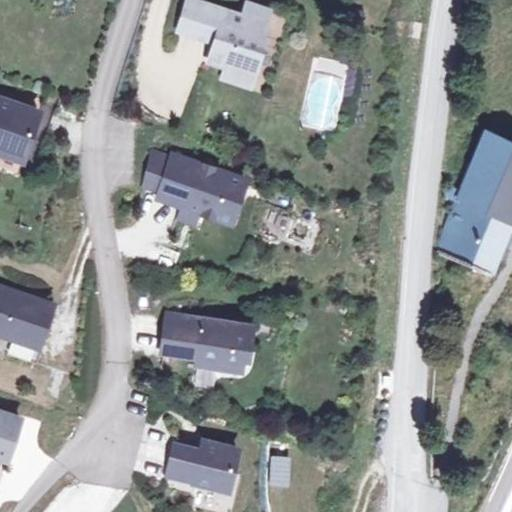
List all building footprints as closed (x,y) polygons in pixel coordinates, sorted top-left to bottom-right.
[(280,26),(208,0),(205,0),(196,28),(232,41),(225,61),(242,67),(249,82),(267,73),(279,41),(276,39),(280,26)] [(411,7),(400,4),(397,19),(408,22),(411,7)] [(338,130),(343,61),(313,59),(308,128),(338,130)] [(47,114),(0,99),(0,141),(8,144),(5,154),(32,161),(47,114)] [(461,188),(440,235),(495,262),(511,221),(511,131),(488,121),(467,172),(449,165),(443,179),(461,188)] [(250,178),(178,153),(164,195),(236,219),(250,178)] [(58,305),(0,285),(0,330),(44,345),(58,305)] [(265,330),(182,320),(178,354),(213,359),(212,367),(255,373),(258,352),(262,352),(265,330)] [(25,414),(0,406),(0,450),(12,454),(25,414)] [(214,454),(187,448),(181,477),(208,483),(207,484),(240,491),(249,452),(216,444),(214,454)]
